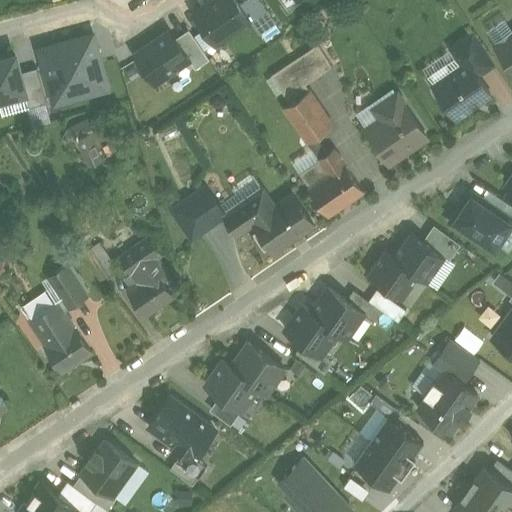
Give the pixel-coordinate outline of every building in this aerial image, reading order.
[(251,20),(236,0),(209,0),(189,15),(213,48),(251,20)] [(155,87),(192,61),(168,26),(131,52),(155,87)] [(100,77),(87,32),(40,45),(55,99),(76,93),(73,84),(100,77)] [(473,32),(451,47),(463,64),(469,60),(478,73),(494,62),(473,32)] [(511,32),(496,43),(511,66),(511,32)] [(318,43),(272,74),(290,101),(309,88),(306,83),(333,65),(318,43)] [(0,102),(28,95),(16,51),(0,54),(0,102)] [(463,64),(434,84),(456,116),(491,92),(478,73),(469,60),(463,64)] [(334,124),(309,88),(290,101),(284,105),(308,140),(319,157),(327,152),(316,135),(334,124)] [(397,92),(380,104),(386,114),(366,128),(389,161),(427,135),(397,92)] [(132,223),(92,132),(97,130),(91,116),(72,125),(119,229),(132,223)] [(157,209),(122,128),(100,138),(136,219),(157,209)] [(104,204),(74,136),(63,141),(93,209),(104,204)] [(335,147),(327,152),(319,157),(308,140),(308,141),(322,162),(302,175),(309,185),(328,213),(363,189),(335,147)] [(221,207),(206,185),(193,194),(208,216),(221,207)] [(263,187),(223,214),(236,233),(254,221),(260,231),(252,236),(265,255),(273,250),(314,222),(293,192),(275,204),(263,187)] [(511,224),(511,217),(471,190),(451,220),(495,249),(511,224)] [(183,232),(170,240),(177,251),(205,231),(191,210),(175,221),(183,232)] [(385,247),(367,272),(403,298),(420,274),(428,281),(446,255),(410,230),(394,253),(385,247)] [(149,235),(120,254),(138,281),(127,288),(144,314),(174,294),(160,273),(165,270),(155,255),(160,252),(149,235)] [(120,269),(101,239),(88,247),(108,277),(120,269)] [(87,294),(66,263),(49,275),(70,306),(87,294)] [(303,302),(285,327),(321,352),(338,329),(346,335),(364,310),(329,285),(312,308),(303,302)] [(58,300),(30,319),(47,343),(45,344),(62,369),(91,350),(58,300)] [(511,310),(493,337),(511,350),(511,310)] [(224,357),(206,382),(242,408),(258,384),(267,391),(285,365),(249,340),(233,363),(224,357)] [(478,393),(446,370),(437,382),(434,379),(424,393),(427,396),(419,408),(450,431),(460,418),(462,420),(471,408),(468,406),(478,393)] [(0,412),(9,406),(0,391),(0,412)] [(216,427),(170,394),(149,423),(195,456),(216,427)] [(423,441),(387,415),(354,462),(390,488),(423,441)] [(137,460),(106,438),(98,449),(95,448),(88,458),(90,460),(82,471),(113,493),(137,460)] [(348,511),(353,508),(304,456),(293,467),(302,477),(286,493),(303,511),(348,511)] [(468,485),(504,511),(507,511),(511,506),(511,482),(485,463),(468,485)] [(73,511),(77,507),(41,481),(19,511),(73,511)] [(452,507),(458,511),(504,511),(468,485),(452,507)]
